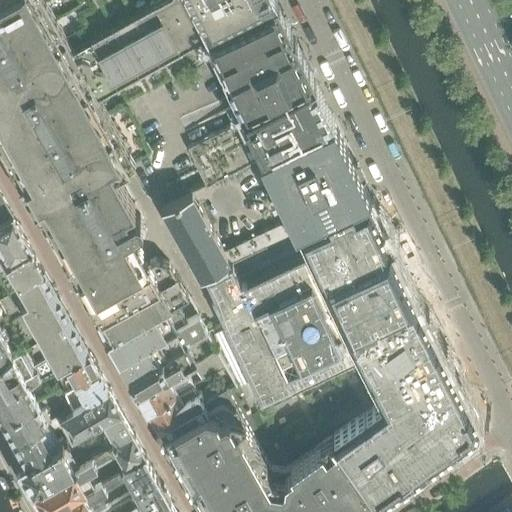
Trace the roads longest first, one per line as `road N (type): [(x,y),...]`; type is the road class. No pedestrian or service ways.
road 1 (residential): [(305,0),(511,430)]
road 2 (residential): [(67,294),(188,511)]
road 3 (residential): [(511,432),(488,439),(388,511)]
road 4 (residential): [(0,173),(67,294)]
